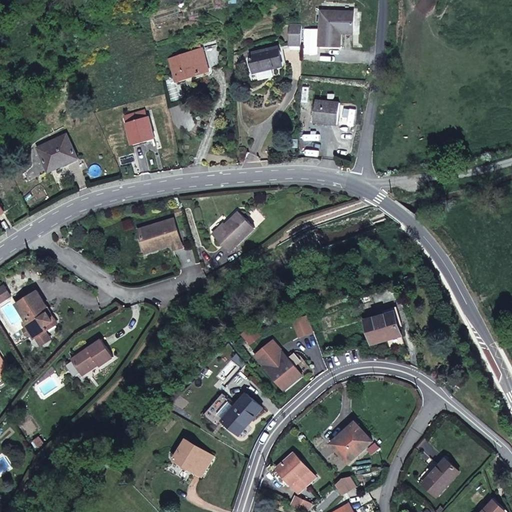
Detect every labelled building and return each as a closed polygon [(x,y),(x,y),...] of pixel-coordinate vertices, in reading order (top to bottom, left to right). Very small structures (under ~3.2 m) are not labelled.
[(321,11),(320,46),(341,46),(342,34),(342,27),(354,28),(354,12),(321,11)] [(301,45),(302,25),(296,24),(296,29),(291,28),(290,45),(301,45)] [(225,66),(216,37),(200,42),(200,43),(202,49),(193,52),(171,59),(178,81),(211,70),(225,66)] [(202,49),(200,43),(191,46),(193,52),(202,49)] [(279,47),(251,54),(255,71),(283,65),(279,47)] [(341,103),(316,100),(314,122),(338,125),(341,103)] [(155,138),(149,117),(147,118),(145,111),(126,116),(128,123),(127,123),(133,144),(155,138)] [(78,158),(67,134),(37,148),(47,167),(64,159),(67,163),(78,158)] [(64,159),(47,167),(49,172),(67,163),(64,159)] [(255,228),(240,212),(216,236),(231,252),(255,228)] [(174,229),(171,220),(139,230),(144,247),(157,243),(159,249),(168,246),(166,239),(171,238),(173,244),(175,249),(183,246),(177,228),(174,229)] [(159,249),(157,243),(144,247),(146,252),(159,249)] [(0,303),(12,296),(5,285),(0,288),(0,303)] [(48,307),(38,291),(16,304),(26,320),(24,322),(27,327),(31,333),(35,339),(37,338),(38,340),(39,341),(40,342),(42,342),(43,343),(44,342),(46,342),(47,341),(48,340),(48,339),(49,338),(49,336),(48,335),(48,334),(46,332),(48,330),(46,326),(54,321),(48,313),(46,314),(43,310),(48,307)] [(56,320),(48,307),(43,310),(46,314),(48,313),(54,321),(56,320)] [(396,311),(366,320),(373,344),(388,339),(387,337),(391,336),(391,338),(402,335),(396,311)] [(310,316),(301,319),(307,334),(315,331),(310,316)] [(301,319),(296,321),(301,336),(307,334),(301,319)] [(114,357),(102,339),(72,359),(82,374),(98,363),(99,365),(101,366),(114,357)] [(282,350),(276,342),(258,357),(285,390),(303,375),(282,350)] [(99,365),(98,363),(82,374),(83,375),(99,365)] [(465,384),(458,377),(451,384),(457,391),(465,384)] [(263,408),(247,393),(236,407),(224,419),(223,421),(239,435),(263,408)] [(236,407),(229,401),(218,414),(224,419),(236,407)] [(374,441),(356,422),(346,430),(350,434),(335,447),(350,463),(374,441)] [(350,434),(346,430),(332,443),(335,447),(350,434)] [(214,456),(187,439),(174,459),(202,476),(214,456)] [(316,477),(295,453),(277,469),(299,492),(316,477)] [(460,472),(446,458),(423,483),(438,497),(460,472)] [(358,486),(352,476),(343,478),(336,484),(343,495),(358,486)] [(308,511),(316,505),(297,496),(293,505),(308,511)] [(495,500),(485,510),(483,511),(505,511),(507,511),(495,500)]
